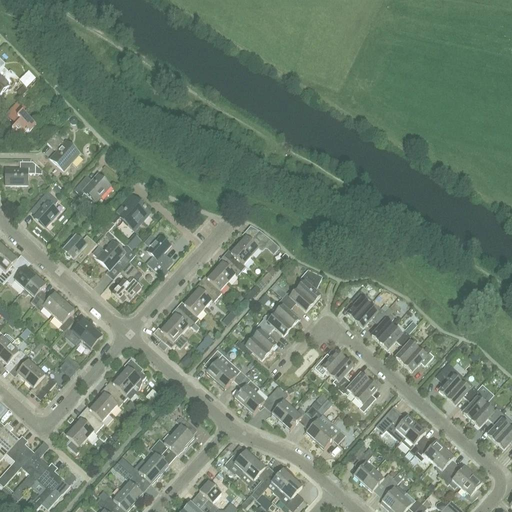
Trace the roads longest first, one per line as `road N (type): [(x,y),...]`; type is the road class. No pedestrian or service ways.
road 1 (residential): [(486,511),(504,493),(505,476),(336,325),(320,325),(274,376)]
road 2 (residential): [(0,392),(42,425),(129,334)]
road 3 (residential): [(0,221),(129,334)]
road 4 (residential): [(129,334),(225,224)]
road 5 (residential): [(129,334),(230,428)]
road 6 (residential): [(230,428),(294,457),(334,492)]
